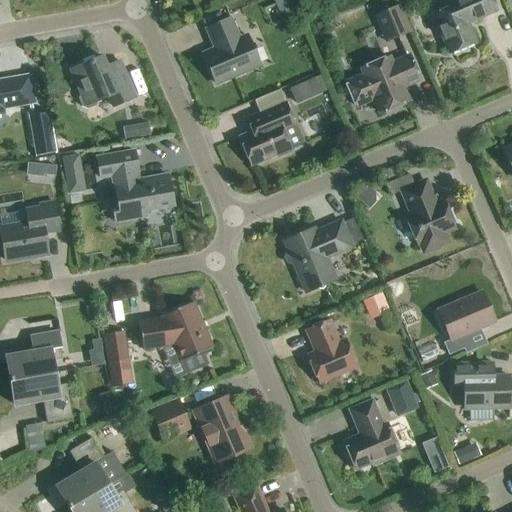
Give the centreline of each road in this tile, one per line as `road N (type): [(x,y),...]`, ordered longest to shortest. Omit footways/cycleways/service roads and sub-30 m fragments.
road 1 (residential): [(322,511),(217,261)]
road 2 (residential): [(231,220),(449,134)]
road 3 (residential): [(231,220),(138,10)]
road 4 (residential): [(57,288),(217,261)]
road 5 (residential): [(511,279),(449,134)]
road 6 (residential): [(8,34),(138,10)]
road 7 (residential): [(391,511),(511,461)]
